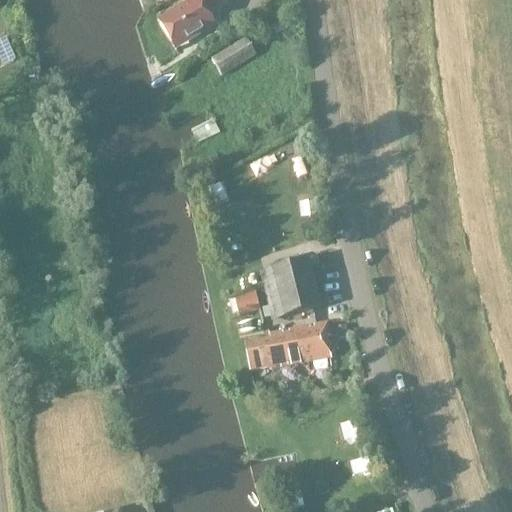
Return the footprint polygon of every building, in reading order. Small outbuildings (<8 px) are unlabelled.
[(193,0),(168,16),(155,23),(173,52),(212,28),(203,13),(221,2),(220,0),(193,0)] [(0,59),(1,62),(11,55),(1,39),(0,39),(0,59)] [(220,78),(254,57),(245,41),(211,62),(220,78)] [(226,193),(214,197),(219,215),(231,212),(226,193)] [(300,193),(283,197),(288,217),(304,213),(300,193)] [(309,264),(258,276),(270,325),(320,312),(309,264)] [(232,283),(234,324),(254,323),(252,282),(232,283)] [(275,339),(245,345),(251,373),(280,367),(280,369),(331,359),(324,325),(274,334),(275,339)] [(281,487),(286,501),(304,494),(299,481),(281,487)]
